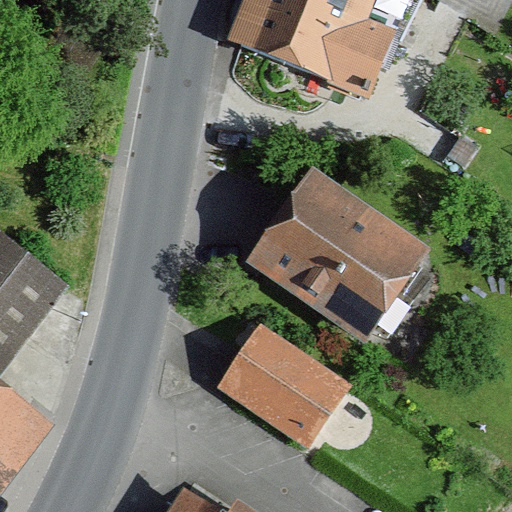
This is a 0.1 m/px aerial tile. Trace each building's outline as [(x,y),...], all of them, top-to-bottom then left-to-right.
[(241,0),(223,41),(367,102),(394,40),(368,27),(378,0),(241,0)] [(431,256),(312,175),(247,271),(366,352),(431,256)] [(0,376),(65,292),(0,242),(0,504),(57,429),(0,385),(0,376)] [(350,392),(255,331),(213,396),(308,457),(350,392)] [(220,511),(182,489),(167,511),(220,511)]
